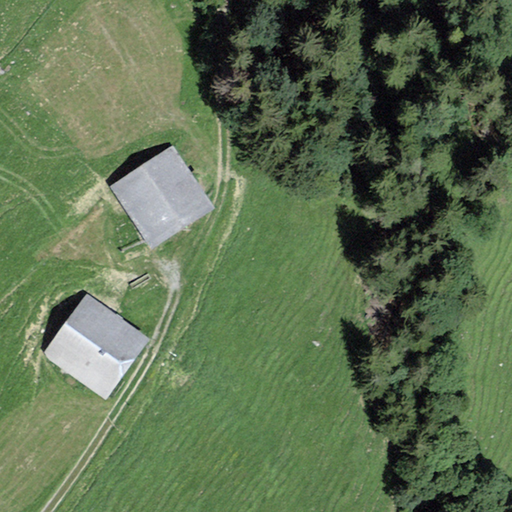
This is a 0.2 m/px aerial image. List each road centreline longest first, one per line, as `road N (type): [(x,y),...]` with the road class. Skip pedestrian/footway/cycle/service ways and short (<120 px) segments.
road 1 (track): [(174,291),(221,211),(220,0)]
road 2 (track): [(174,291),(143,366),(45,511)]
